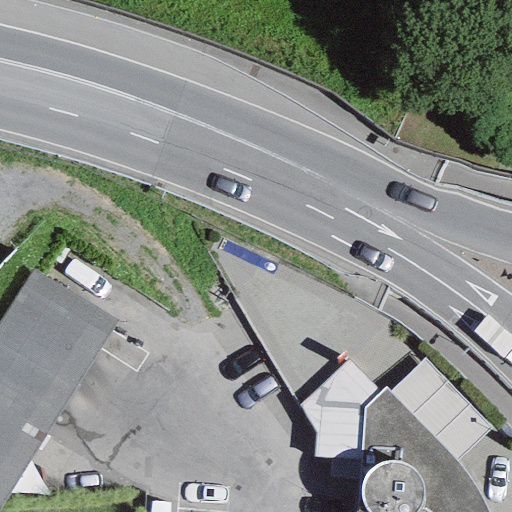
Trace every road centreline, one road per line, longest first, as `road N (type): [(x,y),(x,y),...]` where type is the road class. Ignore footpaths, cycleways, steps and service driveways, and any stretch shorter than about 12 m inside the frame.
road 1 (motorway): [(164,131),(388,250),(511,339)]
road 2 (motorway): [(511,239),(164,131)]
road 3 (motorway): [(0,80),(164,131)]
